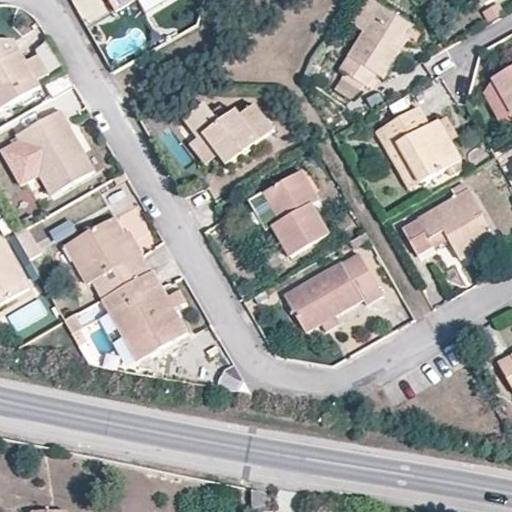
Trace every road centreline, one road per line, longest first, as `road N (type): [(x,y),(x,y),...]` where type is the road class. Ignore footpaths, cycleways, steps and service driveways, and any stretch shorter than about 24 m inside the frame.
road 1 (residential): [(47,0),(260,377),(345,387),(511,291)]
road 2 (tertiary): [(511,496),(0,403)]
